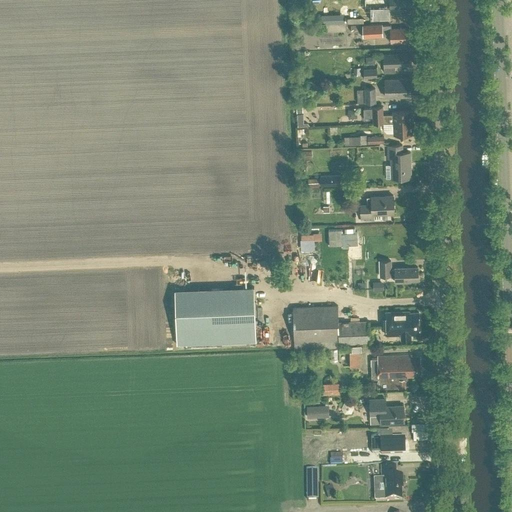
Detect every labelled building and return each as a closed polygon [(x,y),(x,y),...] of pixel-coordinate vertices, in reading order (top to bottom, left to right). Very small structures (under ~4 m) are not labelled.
[(365,0),(365,9),(390,9),(390,11),(399,10),(399,7),(414,6),(414,0),(365,0)] [(340,22),(340,13),(318,13),(318,22),(340,22)] [(362,36),(382,36),(382,35),(391,34),(391,42),(408,41),(408,27),(390,28),(390,25),(382,25),(382,24),(362,24),(362,36)] [(409,53),(384,54),(385,72),(395,72),(395,66),(409,65),(409,53)] [(364,77),(377,76),(376,66),(364,67),(364,77)] [(409,78),(385,79),(386,97),(410,96),(409,78)] [(376,88),(357,89),(357,103),(376,102),(376,88)] [(372,107),(364,107),(364,117),(373,116),(373,123),(394,122),(394,123),(411,122),(411,110),(393,111),(393,113),(384,113),(383,105),(372,106),(372,107)] [(359,106),(346,108),(347,117),(360,116),(359,106)] [(411,122),(394,123),(394,134),(412,134),(411,122)] [(402,144),(387,145),(388,159),(390,158),(391,178),(411,178),(410,152),(402,152),(402,144)] [(319,185),(319,177),(308,177),(309,186),(319,185)] [(374,215),(394,213),(394,196),(371,197),(371,205),(360,205),(361,221),(374,221),(374,215)] [(294,229),(287,229),(288,252),(295,252),(294,229)] [(297,233),(298,250),(312,249),(312,239),(319,239),(319,232),(297,233)] [(406,279),(418,279),(417,267),(396,268),(392,268),(391,259),(379,260),(379,275),(391,275),(391,277),(396,277),(396,281),(406,281),(406,279)] [(371,289),(380,288),(380,280),(370,281),(371,289)] [(177,344),(256,341),(254,286),(175,289),(177,343),(177,344)] [(338,305),(293,306),(294,348),(339,347),(339,343),(369,342),(368,321),(338,321),(338,305)] [(385,311),(386,335),(400,335),(400,339),(411,339),(411,334),(419,334),(418,311),(409,312),(409,311),(385,311)] [(351,365),(360,365),(360,351),(351,351),(351,365)] [(411,354),(377,356),(378,388),(398,387),(398,388),(405,388),(404,378),(412,377),(412,374),(421,374),(420,356),(411,356),(411,354)] [(340,392),(340,382),(324,383),(324,393),(340,392)] [(369,415),(380,414),(380,422),(404,421),(403,405),(385,405),(385,398),(369,399),(369,415)] [(328,404),(307,405),(308,417),(329,416),(328,404)] [(433,441),(432,427),(409,428),(410,443),(433,441)] [(390,431),(371,432),(371,446),(382,445),(382,451),(405,451),(405,436),(390,436),(390,431)] [(394,467),(381,468),(381,480),(383,480),(384,503),(401,502),(400,485),(402,484),(401,476),(395,476),(394,467)] [(318,470),(306,470),(307,501),(318,501),(318,470)]
